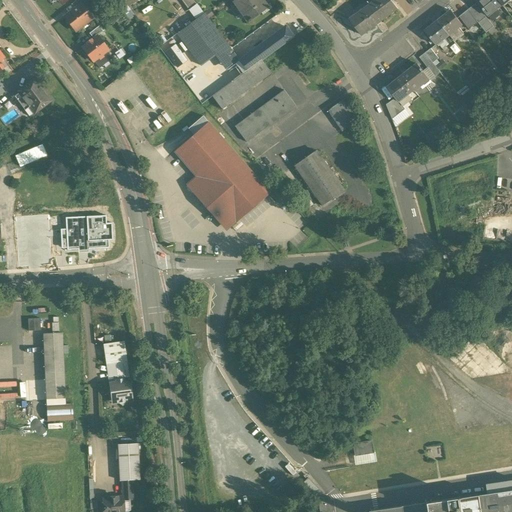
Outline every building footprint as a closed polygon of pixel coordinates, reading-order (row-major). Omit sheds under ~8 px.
[(85,0),(77,0),(71,5),(75,9),(81,5),(86,1),(85,0)] [(193,0),(180,0),(188,10),(197,4),(193,0)] [(234,0),(233,1),(239,9),(241,7),(250,19),(247,21),(248,22),(267,8),(260,0),(234,0)] [(391,0),(378,0),(371,5),(382,20),(398,9),(391,0)] [(502,5),(498,0),(480,0),(478,2),(488,16),(497,9),(502,5)] [(493,27),(476,4),(468,10),(478,22),(486,32),(493,27)] [(81,5),(75,9),(65,17),(68,20),(67,21),(73,28),(73,27),(76,31),(92,19),(81,5)] [(357,16),(356,16),(361,23),(356,27),(362,35),(382,20),(371,5),(357,16)] [(497,9),(489,15),(493,20),(501,14),(497,9)] [(478,22),(468,10),(460,17),(469,29),(478,22)] [(451,11),(439,21),(449,35),(461,26),(462,25),(451,11)] [(355,13),(349,18),(356,27),(361,23),(356,16),(357,16),(355,13)] [(233,53),(204,14),(176,34),(182,42),(186,47),(200,66),(217,53),(223,61),(233,53)] [(439,21),(426,31),(437,45),(449,35),(439,21)] [(461,26),(449,35),(454,40),(465,32),(461,26)] [(99,27),(89,34),(93,39),(96,37),(103,32),(99,27)] [(285,27),(239,61),(246,71),(261,60),(261,61),(293,38),(285,27)] [(96,37),(93,39),(91,41),(91,40),(86,44),(87,44),(82,48),(85,52),(84,52),(89,59),(90,59),(93,62),(98,58),(99,60),(103,57),(102,55),(107,51),(104,48),(105,47),(100,40),(99,41),(96,37)] [(181,51),(186,47),(182,42),(167,53),(179,69),(188,62),(181,51)] [(431,48),(425,53),(432,62),(433,63),(439,58),(431,48)] [(432,62),(425,53),(420,57),(427,66),(432,62)] [(236,78),(212,97),(221,110),(271,74),(261,61),(261,60),(246,71),(236,78)] [(432,62),(427,66),(435,77),(440,72),(433,63),(432,62)] [(418,64),(403,76),(414,90),(415,91),(421,86),(419,84),(428,77),(424,71),(422,68),(422,69),(418,64)] [(403,76),(388,88),(398,101),(407,94),(408,95),(414,90),(403,76)] [(433,83),(428,77),(419,84),(421,86),(424,90),(433,83)] [(38,82),(31,87),(29,83),(17,92),(19,94),(14,97),(24,111),(29,107),(34,114),(52,101),(38,82)] [(283,91),(235,127),(234,126),(234,127),(245,143),(246,142),(294,106),(294,107),(296,105),(285,89),(283,91)] [(358,121),(346,102),(346,101),(346,100),(329,111),(330,112),(343,132),(342,132),(343,132),(359,122),(359,121),(358,121)] [(34,114),(29,107),(24,111),(29,117),(34,114)] [(407,108),(398,114),(402,120),(412,113),(407,108)] [(188,130),(193,136),(208,123),(203,117),(188,130)] [(269,194),(208,123),(193,136),(174,152),(196,177),(186,185),(195,196),(198,196),(202,201),(201,203),(220,225),(222,223),(225,226),(228,229),(235,223),(269,194)] [(423,135),(429,144),(447,132),(440,123),(423,135)] [(344,193),(315,151),(294,166),(323,207),(344,193)] [(58,228),(60,249),(67,249),(67,251),(77,250),(77,253),(111,251),(111,243),(113,243),(112,222),(106,223),(106,214),(63,216),(64,227),(58,228)] [(25,319),(25,331),(41,330),(41,318),(25,319)] [(60,334),(53,334),(44,334),(46,400),(65,399),(63,334),(60,334)] [(123,342),(104,345),(106,365),(108,364),(126,362),(123,342)] [(126,362),(108,364),(111,383),(114,382),(116,380),(122,379),(130,384),(126,362)] [(122,379),(116,380),(114,382),(111,383),(109,383),(110,390),(107,394),(122,406),(125,402),(132,401),(130,384),(122,379)] [(66,405),(47,406),(47,422),(73,421),(72,405),(66,405)] [(355,455),(373,453),(371,442),(353,444),(355,455)] [(138,444),(118,445),(119,481),(122,481),(123,497),(123,501),(133,500),(132,481),(139,480),(138,444)] [(444,444),(427,446),(429,460),(445,458),(444,444)] [(311,483),(307,479),(304,482),(308,486),(307,487),(311,491),(314,488),(310,484),(311,483)] [(511,511),(511,491),(510,482),(487,485),(489,495),(461,498),(403,507),(371,511),(370,511),(511,511)] [(328,502),(311,483),(310,484),(314,488),(311,491),(317,499),(319,511),(332,511),(333,511),(331,502),(328,502)] [(123,497),(103,498),(103,501),(103,511),(123,511),(123,501),(123,497)]
